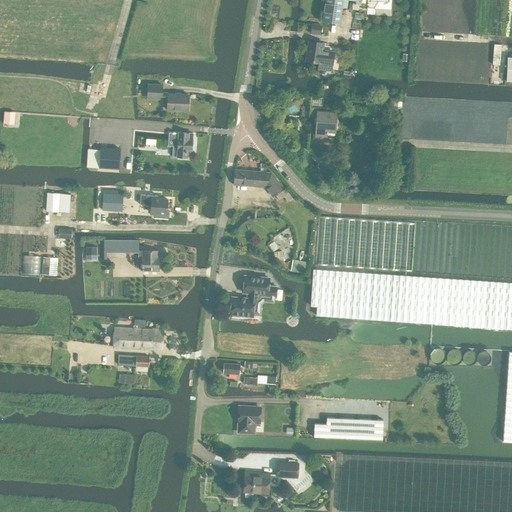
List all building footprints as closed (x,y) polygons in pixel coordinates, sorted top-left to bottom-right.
[(353,0),(356,0),(355,0),(325,0),(322,20),(340,23),(342,0),(353,0)] [(391,9),(391,0),(366,0),(366,14),(375,15),(375,8),(391,9)] [(312,24),(310,32),(320,34),(322,26),(312,24)] [(332,65),(334,52),(322,51),(323,43),(309,41),(307,61),(320,63),(332,65)] [(500,65),(501,45),(494,44),(492,64),(500,65)] [(188,111),(188,95),(168,94),(168,92),(162,92),(162,85),(147,85),(147,100),(167,100),(167,110),(188,111)] [(322,85),(321,98),(328,98),(329,85),(322,85)] [(335,133),(337,114),(327,113),(328,109),(309,108),(309,118),(317,119),(315,141),(326,141),(327,133),(335,133)] [(169,132),(168,146),(173,146),(172,156),(187,158),(188,150),(192,150),(193,140),(191,140),(192,133),(179,132),(179,133),(169,132)] [(119,169),(120,149),(100,148),(99,168),(119,169)] [(272,196),(283,188),(271,173),(235,170),(234,185),(265,187),(272,196)] [(70,213),(71,195),(47,194),(46,212),(70,213)] [(122,211),(123,195),(103,194),(102,210),(122,211)] [(168,214),(166,214),(167,200),(157,199),(157,196),(141,195),(140,204),(151,205),(151,213),(154,213),(154,216),(168,217),(168,214)] [(71,239),(72,229),(58,229),(58,238),(71,239)] [(104,250),(138,250),(138,240),(104,241),(104,250)] [(159,271),(158,251),(138,251),(138,261),(142,261),(142,271),(159,271)] [(281,251),(274,252),(274,260),(282,259),(281,251)] [(43,257),(42,274),(56,276),(58,258),(43,257)] [(511,328),(511,282),(447,278),(313,269),(310,305),(316,306),(316,315),(405,321),(444,324),(511,328)] [(232,297),(230,314),(233,314),(233,316),(239,316),(239,315),(253,317),(254,313),(259,314),(260,304),(264,301),(274,302),(274,298),(276,298),(277,286),(269,285),(269,278),(245,276),(243,292),(248,293),(247,299),(232,297)] [(141,349),(143,320),(134,320),(134,329),(114,327),(113,347),(141,349)] [(152,329),(145,329),(145,320),(143,320),(141,349),(162,350),(164,329),(152,328),(152,329)] [(511,441),(511,352),(509,352),(502,441),(511,441)] [(135,365),(136,355),(118,354),(117,364),(135,365)] [(148,367),(149,356),(136,355),(135,365),(148,367)] [(177,370),(178,359),(165,358),(164,369),(177,370)] [(241,373),(242,368),(240,367),(240,364),(224,363),(223,373),(239,374),(239,373),(241,373)] [(133,384),(134,375),(120,374),(119,383),(133,384)] [(257,378),(257,383),(275,385),(275,377),(257,375),(257,378)] [(259,422),(260,408),(239,407),(238,421),(239,421),(239,431),(253,432),(253,422),(259,422)] [(314,423),(313,436),(382,439),(383,420),(326,417),(326,424),(314,423)] [(277,461),(276,476),(297,478),(298,462),(277,461)] [(245,475),(244,491),(268,493),(269,474),(261,473),(261,476),(245,475)]
